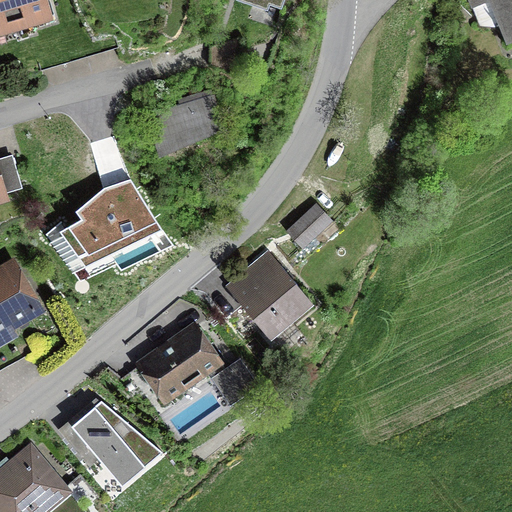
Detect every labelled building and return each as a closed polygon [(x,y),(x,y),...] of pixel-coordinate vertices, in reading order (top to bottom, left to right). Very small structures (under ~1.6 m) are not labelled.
[(0,0),(0,30),(46,18),(40,0),(0,0)] [(237,0),(236,4),(267,14),(269,9),(281,13),(285,0),(237,0)] [(511,0),(467,0),(471,11),(474,10),(478,24),(482,26),(488,27),(498,27),(507,49),(511,46),(511,0)] [(244,44),(212,49),(210,67),(240,80),(244,44)] [(160,152),(216,134),(203,95),(147,114),(160,152)] [(0,200),(8,198),(6,191),(21,187),(12,157),(0,160),(0,200)] [(86,268),(162,230),(134,182),(103,190),(77,211),(81,219),(59,233),(86,268)] [(302,251),(333,223),(315,205),(286,233),(302,251)] [(314,309),(267,252),(224,287),(270,345),(314,309)] [(0,331),(37,310),(12,266),(0,273),(0,331)] [(227,369),(195,323),(134,364),(141,375),(140,376),(162,408),(207,378),(230,411),(261,391),(240,360),(227,369)] [(144,470),(161,454),(102,400),(99,402),(96,399),(57,432),(89,470),(97,463),(122,491),(145,471),(144,470)] [(50,511),(73,493),(32,444),(10,462),(6,458),(0,463),(0,511),(50,511)]
